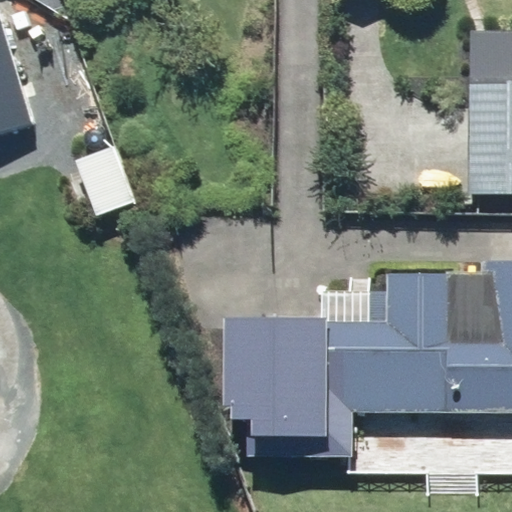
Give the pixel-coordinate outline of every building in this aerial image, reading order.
[(0,137),(40,125),(3,2),(0,3),(0,137)] [(511,32),(476,32),(474,197),(511,196),(511,32)] [(94,219),(137,204),(117,149),(74,164),(94,219)] [(354,457),(354,415),(511,415),(511,260),(487,260),(487,273),(393,273),(393,293),(378,293),(377,321),(325,321),(325,328),(222,328),(222,407),(235,407),(235,427),(251,427),(251,457),(354,457)] [(346,511),(329,471),(268,497),(274,511),(346,511)]
